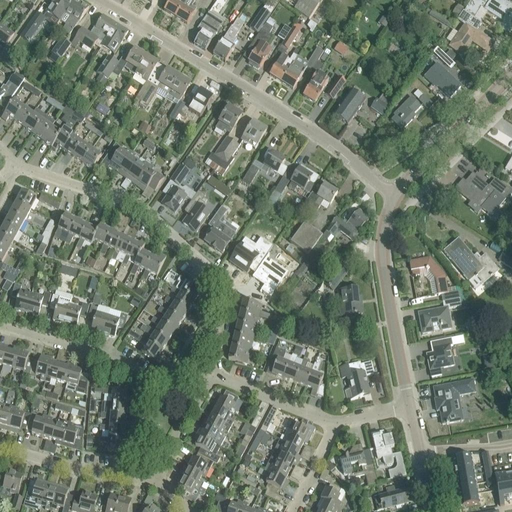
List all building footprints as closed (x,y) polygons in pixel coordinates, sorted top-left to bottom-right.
[(54,0),(46,12),(60,21),(65,13),(66,14),(74,0),(54,0)] [(71,17),(62,31),(69,36),(79,22),(89,8),(75,0),(74,0),(66,14),(71,17)] [(170,0),(164,11),(176,18),(186,0),(170,0)] [(186,0),(176,18),(187,25),(196,10),(191,7),(195,0),(186,0)] [(226,0),(217,0),(211,10),(218,14),(227,1),(226,0)] [(309,20),(323,0),(301,0),(294,10),(309,20)] [(479,0),(471,0),(464,12),(474,18),(484,3),(479,0)] [(503,22),(499,28),(509,34),(509,33),(511,28),(511,6),(502,0),(491,0),(484,11),(503,22)] [(262,10),(250,28),(257,34),(270,16),(262,10)] [(493,44),(476,32),(482,23),(474,18),(464,12),(459,19),(466,24),(452,46),(459,53),(460,53),(459,52),(470,40),(487,52),(487,53),(493,44)] [(201,32),(194,44),(205,52),(213,39),(224,22),(209,13),(197,30),(201,32)] [(37,15),(22,36),(30,42),(45,20),(37,15)] [(116,24),(103,17),(96,28),(94,27),(90,35),(82,29),(71,46),(74,48),(78,42),(84,46),(82,50),(88,54),(91,51),(98,40),(104,44),(116,24)] [(269,20),(250,47),(255,51),(248,62),(254,65),(252,67),(258,71),(259,69),(260,69),(271,52),(265,48),(272,37),(269,35),(275,24),(269,20)] [(128,32),(116,24),(104,44),(102,47),(114,54),(128,32)] [(0,25),(0,42),(6,46),(14,35),(0,25)] [(232,27),(213,55),(225,63),(235,48),(232,46),(237,39),(235,38),(239,32),(232,27)] [(292,28),(281,46),(288,51),(299,33),(292,28)] [(60,60),(71,46),(61,39),(51,54),(60,60)] [(339,42),(334,49),(344,56),(349,49),(339,42)] [(282,57),(270,75),(281,83),(288,72),(294,62),(300,52),(296,49),(292,55),(293,55),(289,61),(282,57)] [(306,67),(312,71),(323,53),(317,49),(306,67)] [(128,62),(126,65),(129,68),(127,70),(129,71),(130,73),(133,75),(135,75),(138,70),(146,58),(135,51),(128,62)] [(446,56),(452,61),(456,56),(450,51),(446,56)] [(451,70),(456,65),(452,61),(446,56),(441,61),(451,70)] [(97,73),(100,75),(95,82),(102,87),(108,79),(109,78),(112,73),(116,67),(118,64),(109,57),(97,73)] [(138,70),(135,75),(147,82),(157,65),(146,58),(138,70)] [(323,65),(318,61),(313,70),(317,73),(323,65)] [(294,62),(288,72),(281,83),(293,90),(306,70),(294,62)] [(450,98),(461,87),(437,65),(424,77),(434,86),(435,84),(450,98)] [(112,73),(109,78),(114,81),(117,77),(118,78),(123,71),(116,67),(112,73)] [(157,88),(168,95),(179,78),(167,71),(157,88)] [(307,89),(303,96),(315,104),(328,82),(317,75),(311,83),(309,81),(305,88),(307,89)] [(326,95),(333,101),(346,83),(338,77),(326,95)] [(0,90),(0,101),(4,96),(10,100),(22,83),(16,78),(8,89),(3,86),(0,90)] [(42,86),(50,91),(55,84),(48,78),(42,86)] [(179,78),(168,95),(168,96),(179,103),(190,85),(179,78)] [(25,84),(23,87),(33,93),(35,90),(25,84)] [(137,99),(133,106),(138,108),(146,95),(151,87),(145,84),(144,87),(136,99),(137,99)] [(151,87),(146,95),(150,98),(156,90),(151,87)] [(353,89),(334,116),(348,126),(365,101),(353,92),(354,90),(353,89)] [(418,101),(424,94),(418,90),(413,96),(418,101)] [(204,110),(212,98),(205,93),(200,91),(193,103),(204,110)] [(385,118),(396,103),(384,94),(378,101),(377,100),(371,108),(385,118)] [(419,101),(428,110),(433,105),(423,96),(419,101)] [(16,98),(14,101),(1,118),(6,122),(9,118),(13,121),(23,107),(19,104),(20,102),(16,98)] [(413,115),(420,107),(410,98),(393,115),(394,117),(391,120),(402,131),(415,117),(413,115)] [(182,107),(178,104),(170,118),(174,121),(178,115),(182,107)] [(184,104),(182,107),(178,115),(184,119),(190,108),(184,104)] [(32,114),(23,107),(13,121),(22,127),(32,114)] [(230,134),(241,116),(228,108),(216,129),(223,133),(224,130),(230,134)] [(36,109),(32,114),(22,127),(32,134),(45,115),(36,109)] [(45,115),(32,134),(41,141),(51,127),(54,122),(45,115)] [(255,149),(266,131),(253,123),(242,141),(255,149)] [(51,127),(41,141),(51,147),(60,133),(51,127)] [(60,133),(51,147),(56,151),(58,147),(63,150),(72,136),(62,129),(60,133)] [(72,136),(63,150),(72,157),(82,143),(72,136)] [(213,169),(233,141),(226,136),(214,154),(212,153),(204,163),(213,169)] [(240,146),(233,141),(213,169),(222,176),(234,159),(231,157),(240,146)] [(91,149),(82,143),(72,157),(81,163),(91,149)] [(109,167),(118,173),(132,154),(128,151),(128,149),(124,146),(122,149),(116,144),(99,167),(106,172),(109,167)] [(101,157),(91,149),(81,163),(92,170),(101,157)] [(272,153),(260,172),(266,176),(270,170),(282,177),(287,169),(282,166),(285,161),(272,153)] [(118,173),(127,179),(138,163),(134,160),(136,157),(132,154),(118,173)] [(138,163),(127,179),(135,186),(150,166),(141,160),(138,163)] [(144,192),(148,187),(155,192),(164,179),(157,174),(156,176),(151,172),(153,169),(150,166),(135,186),(144,192)] [(249,187),(259,171),(252,166),(242,182),(249,187)] [(189,172),(181,167),(170,181),(176,185),(162,205),(175,214),(186,197),(179,193),(182,189),(179,186),(189,172)] [(312,178),(299,170),(288,188),(295,192),(298,187),(309,193),(314,184),(309,181),(312,178)] [(486,186),(477,178),(476,177),(469,186),(463,181),(455,190),(490,219),(504,202),(494,193),(487,200),(479,194),(486,186)] [(212,178),(208,184),(215,189),(219,183),(212,178)] [(283,178),(275,191),(281,195),(289,182),(283,178)] [(330,205),(337,193),(325,186),(318,197),(311,193),(305,203),(318,210),(323,201),(330,205)] [(273,190),(261,211),(268,216),(281,195),(275,191),(273,190)] [(205,196),(198,191),(190,203),(195,206),(183,224),(198,235),(196,233),(210,214),(202,208),(205,204),(201,202),(205,196)] [(22,192),(16,202),(31,210),(36,199),(22,192)] [(58,211),(60,205),(41,195),(39,200),(58,211)] [(457,196),(449,205),(472,224),(480,214),(457,196)] [(16,202),(11,213),(25,221),(31,210),(16,202)] [(254,207),(250,211),(254,215),(258,210),(254,207)] [(221,208),(214,217),(215,218),(215,217),(220,220),(226,212),(221,208)] [(346,225),(336,218),(330,225),(326,231),(322,236),(327,240),(331,235),(332,236),(337,230),(353,242),(358,235),(357,234),(358,232),(369,221),(359,211),(348,222),(346,225)] [(19,231),(25,221),(11,213),(5,223),(19,231)] [(76,220),(65,215),(54,237),(59,240),(63,231),(69,234),(76,220)] [(76,220),(69,234),(65,242),(70,245),(74,237),(80,239),(87,225),(76,220)] [(51,221),(45,232),(50,235),(54,223),(51,221)] [(222,254),(236,234),(219,222),(205,242),(211,246),(210,247),(215,250),(216,250),(222,254)] [(304,222),(290,241),(308,255),(322,235),(304,222)] [(5,223),(0,232),(0,234),(13,242),(19,231),(5,223)] [(87,225),(80,239),(76,248),(80,250),(84,242),(91,245),(100,225),(96,224),(94,228),(87,225)] [(100,225),(91,245),(89,249),(94,251),(98,242),(104,245),(111,231),(100,225)] [(111,231),(104,245),(100,254),(104,256),(109,248),(115,251),(122,236),(111,231)] [(44,238),(42,244),(47,246),(50,235),(45,232),(42,237),(44,238)] [(0,248),(8,252),(13,242),(0,234),(0,248)] [(133,241),(122,236),(115,251),(110,259),(115,262),(120,253),(126,256),(133,241)] [(458,239),(443,252),(469,283),(477,276),(483,283),(498,270),(485,255),(478,262),(458,239)] [(130,258),(136,261),(141,251),(142,251),(146,242),(142,240),(139,244),(133,241),(126,256),(122,265),(126,267),(130,258)] [(45,250),(47,246),(42,244),(36,255),(42,256),(45,250)] [(511,253),(506,249),(498,261),(511,269),(511,253)] [(241,251),(228,266),(234,271),(236,269),(245,276),(253,265),(257,268),(265,257),(256,250),(250,258),(241,251)] [(139,268),(146,271),(153,256),(142,251),(141,251),(136,261),(130,274),(135,276),(139,268)] [(27,252),(22,260),(28,263),(33,255),(27,252)] [(269,252),(253,274),(265,282),(260,289),(261,290),(262,288),(271,294),(285,275),(276,269),(280,264),(272,258),(269,261),(266,259),(270,252),(269,252)] [(157,276),(162,265),(166,257),(161,255),(159,259),(153,256),(146,271),(142,279),(146,281),(150,273),(157,276)] [(441,295),(442,303),(459,300),(457,292),(450,293),(447,278),(429,258),(409,262),(411,272),(412,272),(413,277),(420,275),(419,270),(426,269),(435,280),(438,296),(441,295)] [(0,269),(6,273),(13,276),(17,279),(24,269),(20,265),(16,271),(3,264),(0,269)] [(349,270),(342,264),(326,285),(333,291),(349,270)] [(76,279),(79,270),(62,265),(60,274),(76,279)] [(17,279),(13,276),(6,273),(3,278),(13,284),(17,279)] [(195,301),(202,291),(180,277),(177,281),(180,283),(176,289),(195,301)] [(15,310),(26,313),(32,294),(20,291),(21,286),(15,285),(11,297),(18,299),(15,310)] [(188,311),(195,301),(176,289),(174,287),(171,291),(179,297),(175,303),(188,311)] [(358,304),(356,290),(339,292),(342,316),(346,316),(346,318),(348,319),(353,319),(355,317),(354,315),(362,314),(361,304),(358,304)] [(43,298),(32,294),(26,313),(38,317),(41,306),(47,308),(51,295),(45,293),(43,298)] [(53,321),(64,324),(70,305),(59,302),(60,298),(53,296),(49,308),(56,310),(53,321)] [(95,296),(93,304),(100,306),(102,298),(95,296)] [(168,313),(182,322),(188,311),(175,303),(167,297),(164,301),(172,307),(168,313)] [(459,300),(442,303),(444,309),(426,313),(426,314),(419,315),(423,334),(450,329),(446,309),(460,306),(459,300)] [(243,301),(240,313),(259,317),(261,305),(243,301)] [(82,309),(70,305),(64,324),(76,328),(79,317),(86,318),(89,306),(83,304),(82,309)] [(91,332),(103,335),(108,317),(96,313),(98,308),(91,306),(88,319),(94,321),(91,332)] [(162,323),(175,332),(179,335),(182,330),(178,328),(182,322),(168,313),(160,308),(158,312),(166,317),(162,323)] [(259,317),(240,313),(237,325),(256,329),(259,317)] [(120,320),(108,317),(103,335),(114,338),(117,328),(124,329),(127,317),(121,315),(120,320)] [(477,317),(469,318),(472,330),(479,329),(477,317)] [(155,333),(169,342),(175,332),(162,323),(154,318),(151,322),(159,327),(155,333)] [(292,323),(286,319),(276,332),(282,336),(292,323)] [(237,325),(234,337),(253,341),(256,329),(237,325)] [(162,352),(169,342),(155,333),(147,328),(144,332),(152,337),(148,343),(162,352)] [(253,341),(234,337),(231,348),(250,353),(253,341)] [(148,343),(140,338),(138,342),(146,347),(142,354),(159,365),(162,361),(158,358),(162,352),(148,343)] [(433,354),(427,355),(430,371),(431,378),(441,376),(440,369),(454,365),(450,347),(452,346),(451,339),(431,343),(433,354)] [(13,352),(7,351),(3,366),(13,369),(19,350),(14,348),(13,352)] [(250,353),(231,348),(228,360),(235,362),(237,363),(237,364),(242,366),(242,365),(242,364),(247,365),(250,353)] [(276,364),(271,374),(283,379),(292,355),(289,364),(282,361),(286,353),(276,349),(271,362),(276,364)] [(23,374),(29,376),(33,360),(28,359),(28,357),(29,353),(23,352),(23,351),(19,350),(13,369),(24,372),(23,374)] [(59,350),(56,360),(68,364),(71,353),(59,350)] [(283,379),(294,383),(304,360),(303,360),(300,368),(293,366),(297,357),(292,355),(283,379)] [(40,381),(45,382),(51,363),(52,359),(41,356),(39,362),(33,360),(29,376),(35,378),(36,376),(42,377),(40,381)] [(494,356),(488,357),(490,368),(495,367),(496,367),(494,356)] [(308,361),(304,360),(294,383),(305,388),(315,364),(311,373),(305,370),(308,361)] [(345,390),(348,401),(370,396),(365,377),(375,375),(371,362),(361,365),(360,363),(339,368),(341,378),(347,376),(350,389),(345,390)] [(61,366),(51,363),(45,382),(50,384),(52,380),(57,381),(61,366)] [(57,381),(67,384),(72,365),(67,364),(66,367),(61,366),(57,381)] [(315,364),(305,388),(312,390),(310,395),(315,397),(316,395),(323,398),(324,386),(320,385),(323,377),(316,374),(319,366),(315,364)] [(78,387),(77,389),(76,393),(86,396),(88,380),(80,377),(82,372),(76,370),(77,366),(72,365),(67,384),(78,387)] [(501,371),(493,373),(495,382),(503,381),(501,371)] [(278,387),(279,378),(272,378),(271,387),(278,387)] [(463,421),(463,419),(458,396),(475,393),(473,381),(433,388),(436,400),(435,400),(437,412),(440,411),(442,425),(446,424),(446,425),(449,425),(449,424),(463,421)] [(128,404),(129,392),(103,390),(103,394),(103,395),(112,396),(112,403),(111,403),(128,404)] [(221,398),(219,401),(216,399),(212,406),(216,408),(233,418),(236,413),(232,411),(238,399),(226,393),(223,399),(221,398)] [(101,414),(126,416),(128,404),(111,403),(112,403),(102,402),(102,407),(111,408),(110,415),(101,414)] [(0,429),(8,432),(15,409),(10,407),(9,411),(4,410),(5,406),(4,406),(0,420),(0,429)] [(233,418),(216,408),(211,417),(209,416),(209,417),(231,428),(233,424),(231,422),(233,418)] [(20,410),(15,409),(8,432),(15,434),(16,430),(20,431),(20,429),(26,431),(31,415),(25,414),(24,416),(19,414),(20,410)] [(100,426),(131,429),(131,424),(126,424),(126,416),(101,414),(101,419),(110,420),(109,427),(100,426)] [(36,417),(31,415),(26,431),(32,432),(31,434),(42,437),(48,418),(43,417),(42,420),(36,419),(36,417)] [(256,430),(262,419),(256,416),(250,427),(256,430)] [(262,427),(268,430),(273,419),(268,416),(262,427)] [(206,418),(202,425),(223,436),(226,432),(228,433),(231,428),(209,417),(208,419),(206,418)] [(42,437),(53,440),(57,425),(51,423),(53,419),(48,418),(42,437)] [(62,447),(68,424),(64,422),(63,426),(57,425),(53,440),(56,441),(55,445),(62,447)] [(315,429),(311,427),(307,425),(305,429),(291,423),(286,433),(304,442),(308,444),(315,429)] [(75,451),(76,446),(82,447),(84,428),(68,424),(62,447),(75,451)] [(245,436),(251,439),(256,430),(250,427),(245,424),(240,433),(245,436)] [(199,430),(197,434),(220,447),(226,438),(223,436),(202,425),(205,427),(203,432),(199,430)] [(99,438),(124,440),(125,429),(131,429),(100,426),(100,431),(109,432),(108,439),(99,438)] [(262,427),(259,433),(265,435),(268,430),(262,427)] [(265,435),(259,433),(255,441),(260,444),(265,435)] [(282,436),(279,441),(299,451),(304,442),(286,433),(284,437),(282,436)] [(200,449),(198,454),(213,463),(217,465),(220,460),(215,457),(220,447),(197,434),(194,439),(198,441),(195,446),(200,449)] [(391,436),(383,438),(382,435),(372,437),(373,443),(377,459),(382,458),(383,463),(384,464),(385,465),(385,466),(386,466),(387,467),(391,466),(392,465),(393,464),(393,463),(393,462),(393,461),(393,460),(393,458),(395,458),(397,465),(397,466),(397,467),(396,468),(395,469),(395,470),(394,470),(393,470),(388,471),(390,480),(407,476),(401,453),(392,455),(390,448),(394,447),(391,436)] [(243,441),(240,446),(246,449),(248,445),(251,439),(245,436),(243,441)] [(124,440),(99,438),(99,443),(108,444),(107,451),(129,453),(129,448),(124,447),(124,440)] [(255,453),(260,444),(255,441),(250,451),(255,453)] [(297,457),(299,451),(279,441),(274,451),(298,463),(301,458),(297,457)] [(344,475),(345,476),(346,476),(347,476),(348,480),(364,476),(365,477),(368,486),(378,483),(369,450),(363,451),(361,445),(353,447),(349,454),(346,455),(345,457),(340,458),(344,475)] [(243,453),(246,449),(240,446),(235,456),(240,459),(243,453)] [(274,451),(269,460),(290,471),(292,466),(296,467),(298,463),(274,451)] [(193,459),(188,468),(205,478),(213,463),(198,454),(195,460),(193,459)] [(471,456),(453,459),(454,469),(473,466),(471,456)] [(264,470),(267,472),(285,481),(285,480),(290,471),(269,460),(264,470)] [(473,466),(454,469),(456,478),(475,475),(473,466)] [(179,476),(200,487),(205,478),(188,468),(186,471),(182,470),(179,476)] [(17,495),(22,476),(8,472),(3,489),(10,491),(9,493),(17,495)] [(285,481),(267,472),(265,476),(268,478),(266,483),(268,484),(265,489),(267,490),(271,492),(276,495),(278,490),(280,490),(282,487),(285,489),(289,482),(285,480),(285,481)] [(505,474),(494,476),(500,507),(504,506),(503,498),(508,497),(505,478),(506,478),(505,474)] [(475,475),(456,478),(458,488),(476,485),(475,475)] [(177,488),(186,492),(183,497),(193,503),(195,503),(200,493),(203,495),(205,491),(200,488),(200,487),(179,476),(175,482),(179,484),(177,488)] [(32,502),(32,500),(37,501),(36,505),(41,506),(47,483),(37,480),(36,485),(30,484),(25,500),(32,502)] [(51,510),(58,486),(47,483),(41,506),(46,508),(45,510),(51,511),(51,510)] [(326,489),(321,499),(342,510),(342,509),(339,508),(341,504),(337,502),(340,496),(338,495),(341,490),(330,485),(327,490),(326,489)] [(476,485),(458,488),(459,498),(478,495),(476,485)] [(68,511),(70,507),(64,506),(69,489),(58,486),(51,510),(56,511),(58,507),(63,509),(62,511),(68,511)] [(376,511),(412,502),(409,488),(395,492),(393,487),(386,489),(387,494),(373,497),(376,511)] [(282,498),(276,495),(271,492),(269,498),(279,503),(282,498)] [(93,511),(97,498),(83,494),(80,503),(74,502),(72,511),(74,511),(77,511),(78,510),(86,511),(85,511),(93,511)] [(478,495),(459,498),(461,507),(480,504),(478,495)] [(127,511),(130,502),(123,500),(124,499),(111,496),(106,511),(127,511)] [(19,511),(23,499),(16,497),(12,509),(19,511)] [(317,509),(319,511),(322,511),(340,511),(342,510),(321,499),(317,506),(318,506),(317,509)] [(219,502),(215,511),(222,511),(225,504),(219,502)] [(225,504),(222,511),(240,511),(243,504),(238,502),(237,506),(231,504),(230,506),(225,504)]
